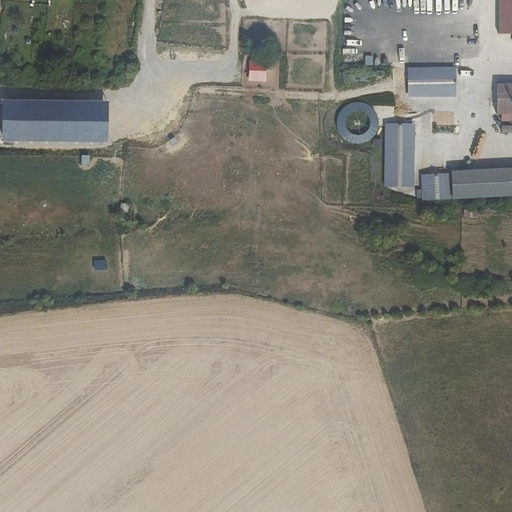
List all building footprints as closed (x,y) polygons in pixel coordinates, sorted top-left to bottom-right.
[(511,36),(511,0),(497,0),(498,36),(511,36)] [(248,83),(267,84),(268,63),(249,62),(248,83)] [(457,98),(456,70),(408,71),(408,99),(457,98)] [(511,84),(496,84),(496,119),(511,119),(511,84)] [(108,101),(4,100),(3,141),(108,142),(108,101)] [(343,118),(355,145),(381,133),(368,106),(343,118)] [(454,133),(454,116),(439,117),(439,133),(454,133)] [(414,188),(415,126),(385,125),(384,187),(414,188)] [(511,198),(511,171),(422,178),(424,204),(511,198)]
